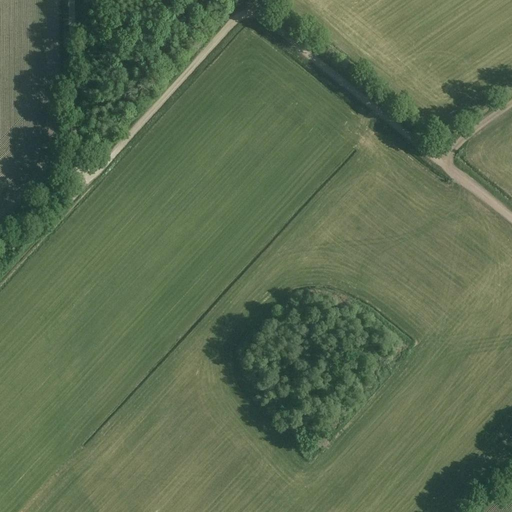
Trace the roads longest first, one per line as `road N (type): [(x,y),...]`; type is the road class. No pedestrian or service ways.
road 1 (track): [(88,181),(223,36),(253,15),(511,218)]
road 2 (unclassified): [(88,181),(74,168),(71,0)]
